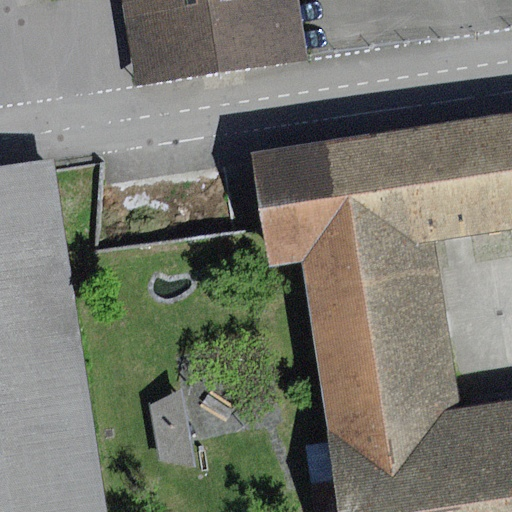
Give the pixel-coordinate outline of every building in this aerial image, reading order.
[(301,0),(126,0),(140,93),(311,65),(301,0)] [(439,240),(511,229),(511,116),(253,155),(270,263),(304,258),(337,481),(341,511),(511,511),(511,405),(464,413),(439,240)] [(104,511),(53,166),(0,173),(0,511),(104,511)] [(182,389),(152,406),(160,458),(196,467),(182,389)] [(341,511),(337,481),(309,485),(313,511),(341,511)]
